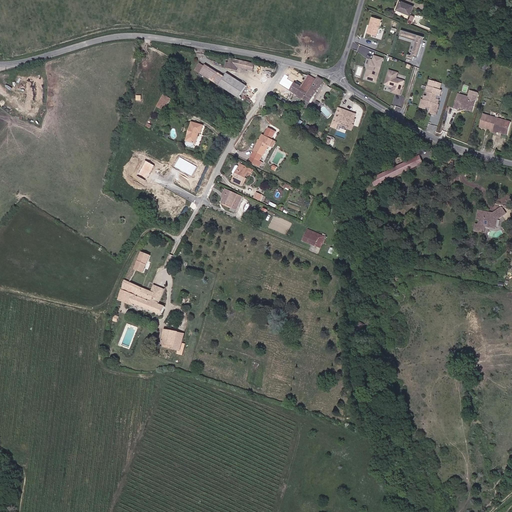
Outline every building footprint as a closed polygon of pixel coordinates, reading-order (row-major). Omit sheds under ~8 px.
[(400,10),(412,15),(416,5),(404,0),(400,10)] [(442,9),(432,5),(430,9),(440,13),(442,9)] [(428,15),(438,19),(440,13),(430,9),(428,15)] [(371,16),(367,33),(377,36),(377,37),(383,39),(386,29),(379,27),(382,19),(371,16)] [(417,56),(422,35),(401,29),(399,35),(415,39),(411,54),(407,53),(406,57),(412,59),(413,55),(417,56)] [(417,56),(423,58),(429,39),(423,38),(417,56)] [(378,82),(385,58),(372,54),(365,79),(378,82)] [(257,70),(258,64),(235,59),(234,63),(231,62),(230,69),(243,71),(244,67),(257,70)] [(202,72),(206,66),(202,63),(197,69),(202,72)] [(230,73),(226,79),(209,68),(205,74),(241,99),(249,87),(230,73)] [(281,85),(308,99),(318,80),(301,74),(302,72),(299,71),(292,68),(281,85)] [(398,78),(399,72),(389,70),(385,85),(392,87),(391,93),(402,95),(405,80),(398,78)] [(308,99),(315,103),(328,80),(320,77),(318,80),(308,99)] [(437,89),(431,87),(430,92),(433,93),(432,98),(431,102),(427,101),(426,101),(424,107),(430,109),(430,108),(431,107),(435,108),(435,109),(434,114),(440,115),(442,105),(441,105),(443,101),(439,99),(440,95),(443,96),(445,91),(437,89)] [(165,95),(160,104),(168,109),(173,100),(165,95)] [(463,102),(459,101),(457,108),(461,109),(476,113),(480,100),(465,95),(463,102)] [(341,123),(353,127),(353,126),(356,127),(357,123),(355,122),(356,119),(358,120),(360,114),(345,109),(341,123)] [(483,126),(489,128),(492,116),(485,115),(483,126)] [(500,131),(509,133),(511,121),(492,116),(489,128),(492,129),(492,132),(499,134),(500,131)] [(207,126),(196,122),(188,142),(196,145),(201,133),(204,135),(207,126)] [(267,135),(255,155),(265,160),(272,146),(275,139),(267,135)] [(421,162),(416,153),(410,157),(415,164),(421,162)] [(265,160),(255,155),(253,160),(262,165),(265,160)] [(382,182),(415,164),(410,157),(377,174),(382,182)] [(249,180),(252,173),(254,173),(256,170),(251,168),(251,169),(245,166),(244,168),(242,167),(240,166),(238,167),(235,172),(236,174),(238,175),(249,180)] [(382,182),(377,174),(371,177),(375,185),(382,182)] [(246,187),(249,180),(238,175),(235,182),(246,187)] [(245,197),(231,190),(227,198),(224,204),(234,208),(234,207),(239,209),(245,197)] [(505,215),(500,209),(494,214),(494,216),(491,216),(491,215),(479,213),(478,222),(482,223),(481,226),(478,226),(477,228),(479,231),(479,233),(485,234),(486,227),(498,229),(499,219),(505,215)] [(320,238),(303,232),(300,241),(317,247),(320,238)] [(343,247),(330,242),(326,251),(340,256),(342,250),(343,247)] [(153,256),(144,253),(136,270),(146,274),(153,256)] [(158,305),(149,302),(153,291),(125,281),(119,300),(139,308),(140,306),(163,315),(166,308),(161,306),(158,305)] [(153,291),(149,302),(158,305),(161,306),(166,290),(155,286),(153,291)] [(166,345),(178,349),(181,334),(169,331),(166,345)] [(184,350),(185,344),(187,335),(181,334),(178,349),(184,350)]
